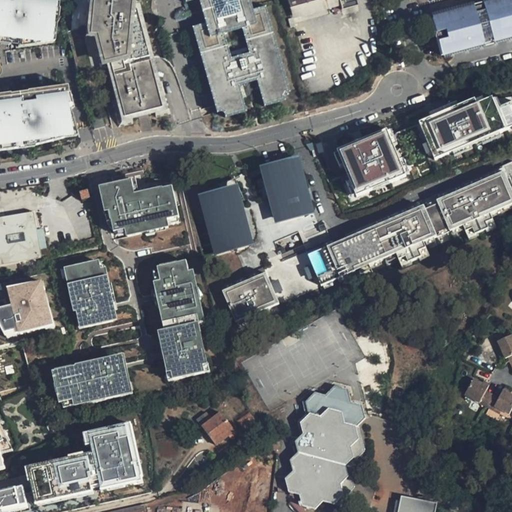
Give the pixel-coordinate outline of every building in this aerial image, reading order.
[(60,0),(0,0),(0,42),(56,39),(60,0)] [(90,0),(87,36),(96,36),(102,65),(107,65),(129,60),(136,4),(136,0),(90,0)] [(192,24),(216,110),(217,109),(219,109),(221,110),(223,111),(223,112),(224,114),(224,115),(246,109),(239,83),(257,78),(264,104),(285,98),(284,95),(284,94),(284,92),(285,91),(286,90),(288,90),(289,89),(265,3),(252,7),(250,0),(198,0),(204,21),(192,24)] [(340,0),(307,0),(290,5),(293,16),(341,3),(340,0)] [(428,14),(471,3),(470,0),(469,0),(455,4),(427,11),(428,14)] [(471,3),(428,14),(439,54),(482,43),(486,42),(491,41),(511,35),(511,0),(481,0),(480,0),(471,3)] [(136,4),(129,60),(107,65),(121,127),(134,123),(132,118),(155,113),(155,117),(167,114),(140,2),(136,4)] [(511,35),(491,41),(491,44),(499,42),(511,38),(511,35)] [(482,43),(439,54),(440,58),(450,55),(483,46),(482,43)] [(511,83),(339,156),(359,201),(511,136),(511,83)] [(67,87),(0,95),(0,152),(76,139),(67,87)] [(281,219),(313,210),(298,157),(289,159),(287,151),(273,154),(275,163),(267,165),(270,175),(256,178),(262,200),(275,196),(281,219)] [(333,243),(308,253),(313,264),(316,263),(319,271),(316,273),(320,284),(355,269),(354,266),(375,258),(376,261),(395,253),(397,259),(404,256),(407,262),(420,257),(418,251),(425,248),(423,242),(462,226),(464,232),(471,229),(474,235),(487,230),(485,224),(492,221),(490,215),(511,206),(511,194),(511,192),(511,163),(501,168),(504,174),(357,233),(354,227),(331,237),(333,243)] [(206,187),(208,192),(231,186),(233,191),(240,188),(235,175),(206,187)] [(109,227),(118,239),(167,233),(168,227),(179,225),(173,188),(138,196),(136,181),(102,189),(109,227)] [(200,194),(215,250),(246,242),(233,191),(231,186),(208,192),(200,194)] [(87,191),(81,193),(83,201),(90,199),(87,191)] [(0,255),(1,263),(42,256),(34,210),(0,216),(0,255)] [(307,253),(299,255),(307,278),(315,275),(307,253)] [(104,261),(64,269),(78,329),(118,321),(104,261)] [(186,262),(158,268),(162,281),(154,284),(165,332),(199,326),(206,324),(194,271),(189,273),(186,262)] [(221,288),(234,319),(278,301),(274,290),(270,291),(267,283),(270,281),(266,270),(221,288)] [(10,298),(0,299),(0,319),(4,326),(53,317),(39,274),(6,279),(10,298)] [(165,332),(159,333),(168,382),(211,374),(199,326),(165,332)] [(495,342),(504,360),(507,359),(508,361),(511,369),(511,334),(495,342)] [(125,355),(53,372),(62,411),(133,395),(125,355)] [(463,397),(498,415),(500,411),(502,412),(508,415),(511,408),(511,394),(510,393),(503,390),(499,397),(486,391),(488,386),(473,378),(463,397)] [(303,506),(316,509),(323,501),(335,505),(343,495),(341,484),(349,476),(346,466),(354,458),(351,447),(359,439),(355,427),(364,418),(361,405),(348,403),(344,389),(332,386),(324,396),(310,394),(304,403),(310,414),(301,424),(304,434),(296,442),(299,453),(291,461),(293,472),(286,479),(289,492),(300,495),(303,506)] [(203,427),(217,445),(229,437),(235,432),(221,413),(203,427)] [(87,452),(27,466),(36,505),(146,479),(132,418),(82,429),(87,452)] [(343,495),(335,505),(338,506),(355,488),(352,478),(360,470),(357,459),(365,451),(359,428),(355,427),(359,439),(351,447),(354,458),(346,466),(349,476),(341,484),(343,495)] [(21,481),(0,485),(0,508),(26,503),(21,481)] [(419,501),(402,497),(398,511),(434,511),(436,504),(419,501)]
